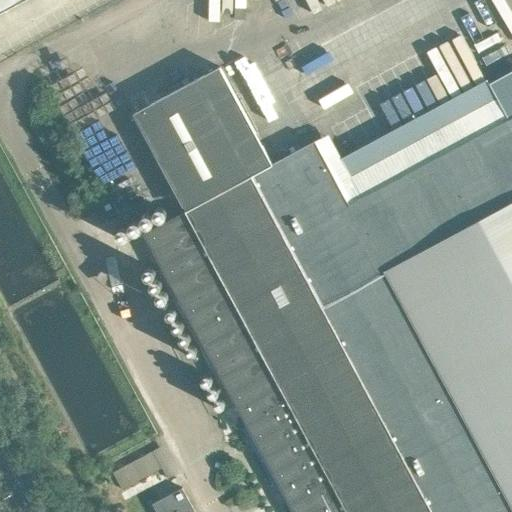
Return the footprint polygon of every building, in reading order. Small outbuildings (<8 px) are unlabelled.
[(0,0),(0,10),(18,0),(0,0)] [(273,163),(230,84),(220,67),(134,113),(187,210),(273,163)] [(511,511),(511,505),(385,269),(511,201),(511,116),(350,203),(316,140),(273,163),(187,210),(144,233),(293,511),(511,511)] [(98,202),(108,220),(120,214),(110,196),(98,202)] [(511,201),(385,269),(511,505),(511,201)] [(195,511),(182,487),(152,503),(157,511),(195,511)]
